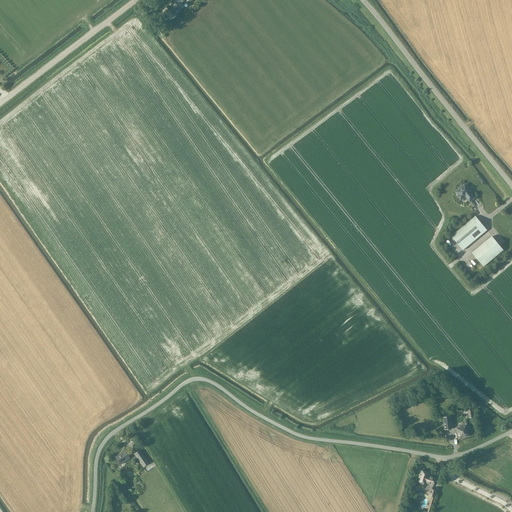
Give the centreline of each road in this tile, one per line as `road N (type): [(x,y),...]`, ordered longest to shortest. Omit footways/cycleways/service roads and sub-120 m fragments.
road 1 (unclassified): [(91,511),(101,445),(187,380),(207,380),(303,437),(448,458),(511,431)]
road 2 (unclassified): [(511,184),(362,0)]
road 3 (tertiary): [(0,103),(136,0)]
